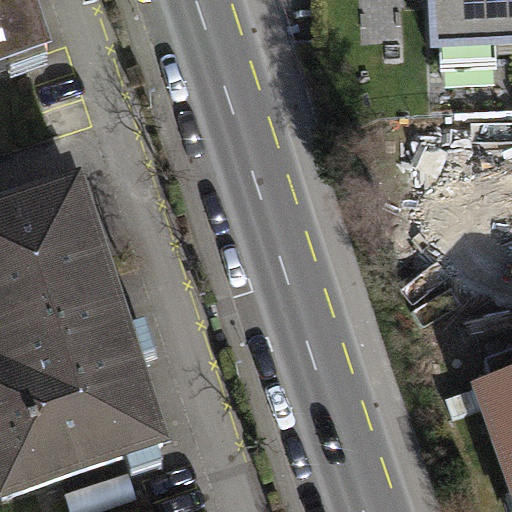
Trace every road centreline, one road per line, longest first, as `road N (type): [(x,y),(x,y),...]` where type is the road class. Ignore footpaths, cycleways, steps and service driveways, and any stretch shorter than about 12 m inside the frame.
road 1 (residential): [(60,0),(245,511)]
road 2 (secondary): [(362,511),(192,0)]
